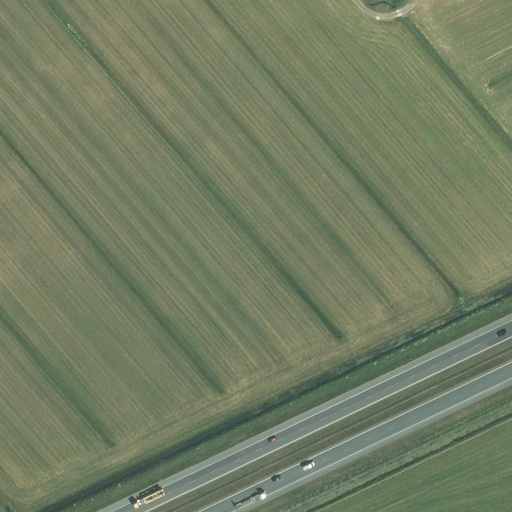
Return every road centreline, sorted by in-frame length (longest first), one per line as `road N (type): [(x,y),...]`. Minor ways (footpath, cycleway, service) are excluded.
road 1 (motorway): [(511,328),(128,511)]
road 2 (motorway): [(216,511),(511,370)]
